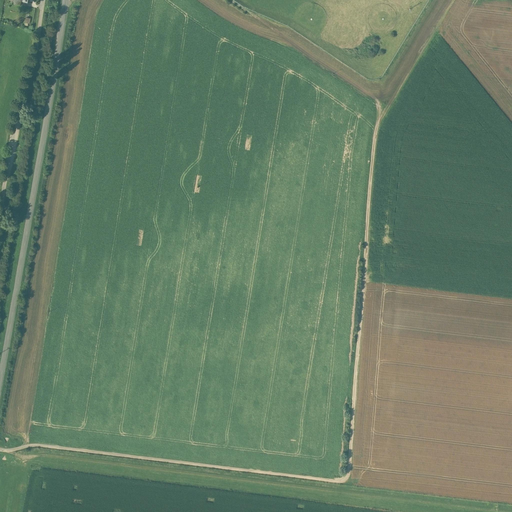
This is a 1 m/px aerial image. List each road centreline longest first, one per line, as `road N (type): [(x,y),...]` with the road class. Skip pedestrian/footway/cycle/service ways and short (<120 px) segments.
road 1 (tertiary): [(65,0),(0,386)]
road 2 (track): [(0,450),(43,447),(338,482)]
road 3 (unclassified): [(0,223),(43,0)]
